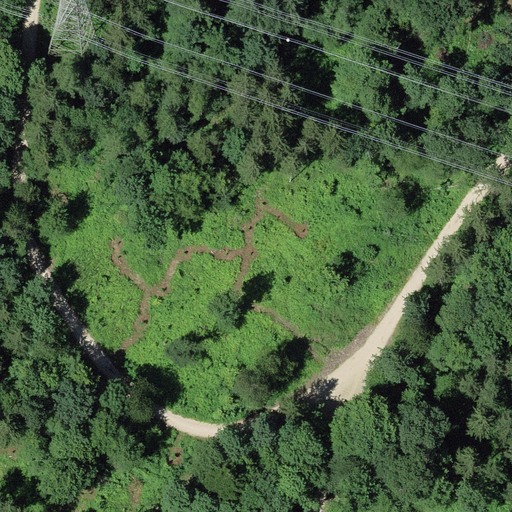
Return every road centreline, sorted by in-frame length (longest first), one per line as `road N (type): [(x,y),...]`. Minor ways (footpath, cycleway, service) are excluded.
road 1 (track): [(33,0),(19,219),(94,349),(141,397),(230,432),(357,384)]
road 2 (track): [(316,511),(357,384),(401,303),(511,142)]
